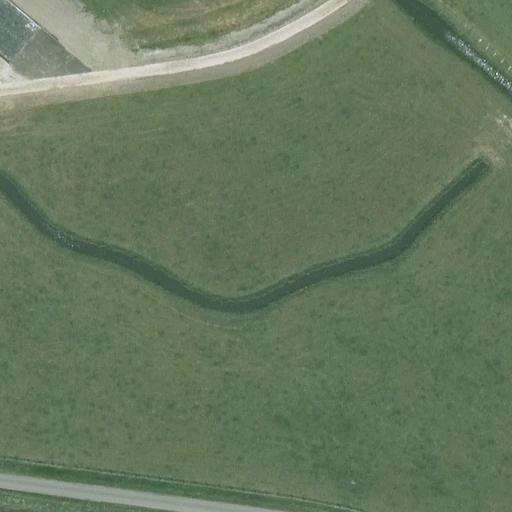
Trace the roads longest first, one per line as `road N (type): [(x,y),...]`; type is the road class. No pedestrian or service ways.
road 1 (track): [(0,91),(192,65),(254,48),(340,0)]
road 2 (unclassified): [(220,511),(0,482)]
